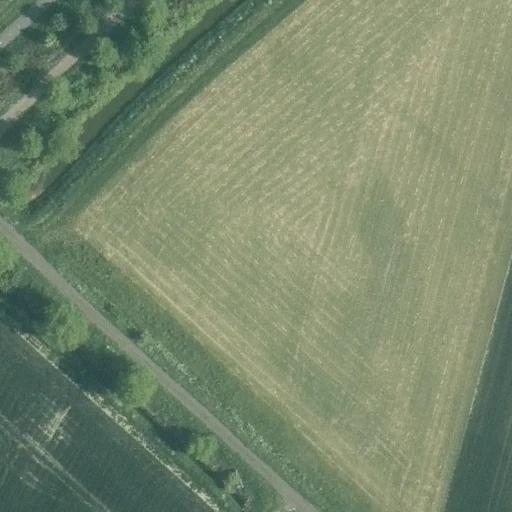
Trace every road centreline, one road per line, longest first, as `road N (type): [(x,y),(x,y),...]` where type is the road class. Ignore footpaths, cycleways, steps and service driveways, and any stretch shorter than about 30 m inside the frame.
road 1 (track): [(305,511),(0,227)]
road 2 (track): [(0,127),(138,0)]
